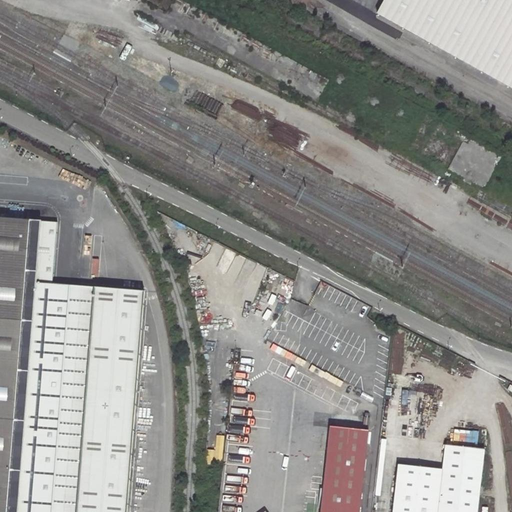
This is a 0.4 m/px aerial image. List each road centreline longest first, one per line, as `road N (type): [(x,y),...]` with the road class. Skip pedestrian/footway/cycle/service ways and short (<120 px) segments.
road 1 (residential): [(0,110),(511,363)]
road 2 (unknown): [(0,188),(76,203),(146,270),(159,311),(168,417),(161,511)]
road 3 (unknown): [(203,268),(281,404),(271,489),(260,511)]
